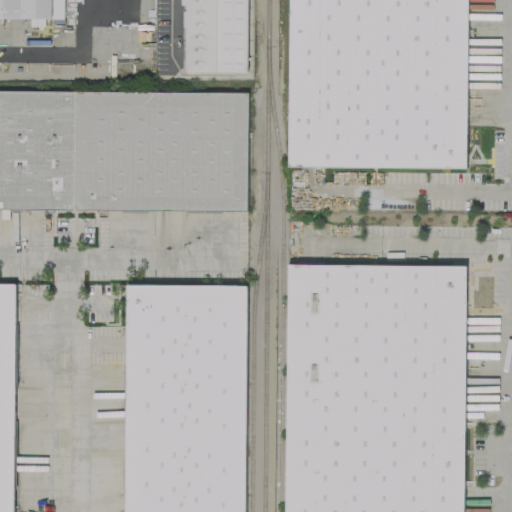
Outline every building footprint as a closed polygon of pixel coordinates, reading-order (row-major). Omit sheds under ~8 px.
[(0,0),(0,19),(64,20),(64,0),(0,0)] [(184,0),(184,71),(247,71),(247,0),(184,0)] [(469,0),(288,0),(287,155),(468,156),(469,0)] [(0,88),(0,206),(247,208),(248,90),(0,88)] [(284,511),(462,511),(464,258),(286,254),(284,511)] [(245,511),(125,511),(126,273),(248,275),(245,511)] [(0,281),(0,511),(12,511),(15,282),(0,281)]
